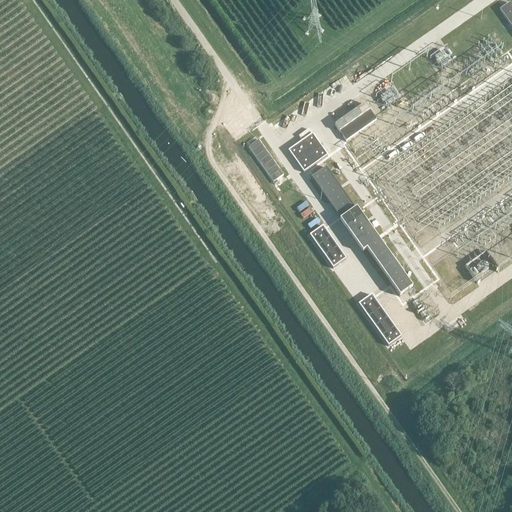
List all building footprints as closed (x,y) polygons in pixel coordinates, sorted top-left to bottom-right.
[(511,7),(509,4),(499,11),(511,28),(511,7)] [(429,60),(434,67),(446,59),(440,51),(429,60)] [(388,91),(376,98),(381,108),(393,100),(388,91)] [(365,105),(334,126),(346,142),(376,121),(365,105)] [(313,135),(288,152),(303,174),(327,157),(313,135)] [(412,289),(357,211),(341,223),(362,253),(366,251),(399,299),(412,289)] [(323,227),(309,237),(332,270),(346,261),(323,227)] [(462,264),(469,279),(491,269),(484,254),(462,264)] [(372,295),(358,305),(388,347),(401,337),(372,295)]
